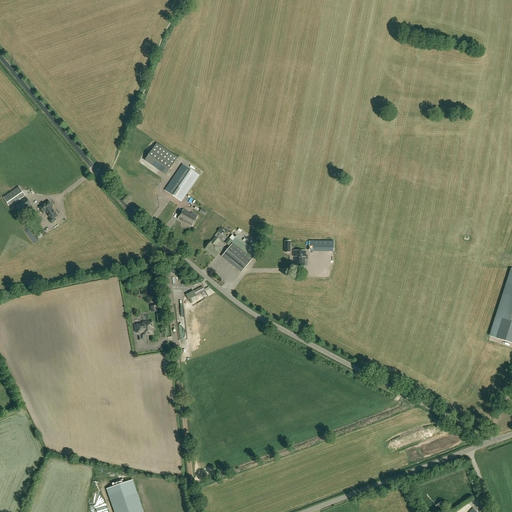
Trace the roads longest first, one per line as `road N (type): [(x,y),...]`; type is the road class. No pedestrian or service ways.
road 1 (unclassified): [(494,441),(245,310),(136,216),(0,56)]
road 2 (track): [(200,511),(164,243)]
road 3 (unclassified): [(305,511),(494,441)]
